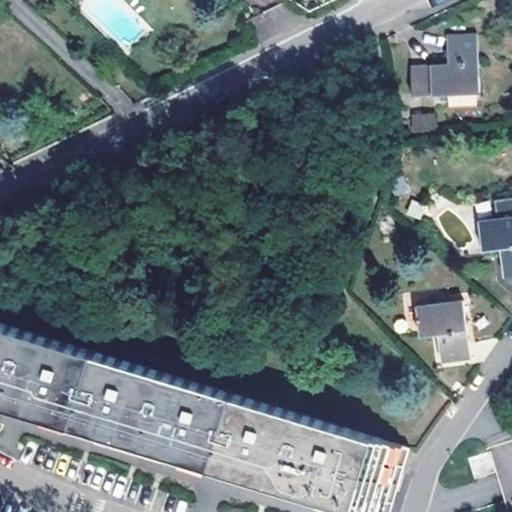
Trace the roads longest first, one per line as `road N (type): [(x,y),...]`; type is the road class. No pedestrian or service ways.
road 1 (tertiary): [(0,196),(397,0)]
road 2 (residential): [(413,511),(424,475),(511,350)]
